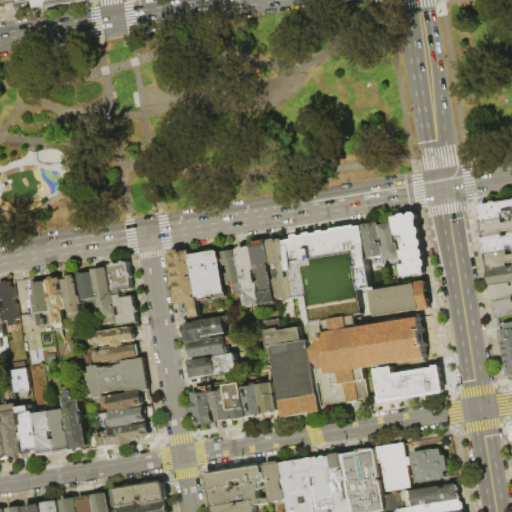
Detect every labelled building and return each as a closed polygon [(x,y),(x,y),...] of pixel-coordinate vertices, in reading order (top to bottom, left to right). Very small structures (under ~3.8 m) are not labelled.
[(19,0),(20,4),(19,4),(20,10),(15,11),(14,5),(5,6),(4,0),(19,0)] [(36,0),(37,3),(29,4),(27,8),(23,9),(21,7),(20,4),(19,0),(36,0)] [(52,0),(54,8),(50,8),(50,7),(38,9),(37,3),(36,0),(52,0)] [(91,0),(92,1),(54,8),(52,0),(91,0)] [(511,217),(483,222),(483,221),(481,220),(480,209),(481,208),(480,206),(491,204),(493,202),(496,202),(497,203),(511,200),(511,217)] [(396,222),(395,217),(401,216),(402,214),(408,213),(409,215),(411,215),(411,214),(412,213),(414,212),(417,212),(418,213),(419,214),(420,216),(420,219),(419,220),(419,227),(422,228),(422,233),(421,235),(421,239),(423,239),(424,244),(423,246),(423,249),(425,250),(426,255),(424,256),(425,259),(427,260),(427,265),(426,266),(427,274),(424,275),(424,276),(415,277),(415,275),(404,276),(402,265),(407,264),(407,260),(404,258),(403,250),(405,250),(403,235),(400,236),(397,234),(396,222)] [(483,222),(511,217),(511,233),(483,238),(481,222),(483,222)] [(284,238),(284,240),(289,271),(290,277),(293,297),(297,325),(323,321),(357,316),(375,313),(372,291),(389,288),(385,260),(383,247),(382,238),(380,225),(379,222),(284,238)] [(385,260),(383,247),(385,246),(384,238),(382,238),(380,225),(396,222),(397,234),(397,235),(395,236),(396,243),(399,243),(401,258),(385,260)] [(483,238),(511,233),(511,250),(486,254),(483,238)] [(276,297),(277,302),(261,304),(261,303),(258,283),(257,281),(260,281),(259,273),(256,273),(256,269),(252,247),(251,242),(268,239),(268,240),(271,261),(269,263),(273,291),(275,290),(276,297)] [(292,299),(287,300),(285,298),(279,299),(276,297),(275,290),(274,280),(276,277),(278,277),(278,274),(279,272),(278,264),(271,265),(271,261),(268,240),(276,239),(276,240),(277,241),(278,239),(282,239),(284,240),(289,271),(286,271),(287,277),(290,277),(293,297),(292,299)] [(256,283),(258,283),(261,303),(260,303),(260,305),(259,305),(248,307),(247,305),(246,305),(245,306),(243,296),(246,295),(245,289),(242,290),(240,278),(242,278),(240,267),(239,264),(239,260),(238,249),(239,249),(239,248),(240,248),(242,247),(243,247),(244,247),(246,248),(247,247),(248,246),(250,246),(252,247),(256,269),(253,270),(255,281),(256,283)] [(221,251),(236,249),(240,278),(242,290),(242,293),(233,294),(232,290),(234,289),(233,285),(227,286),(224,266),(223,266),(221,251)] [(199,301),(202,316),(192,317),(190,304),(182,305),(182,303),(179,304),(179,303),(178,303),(177,294),(178,294),(176,282),(175,282),(173,273),(175,273),(173,264),(172,264),(170,256),(172,255),(172,253),(173,253),(173,251),(180,250),(180,252),(192,250),(192,255),(199,301)] [(511,250),(511,266),(488,270),(486,254),(511,250)] [(227,297),(215,298),(215,294),(210,295),(210,299),(199,301),(192,255),(218,251),(220,252),(227,297)] [(111,266),(113,265),(114,264),(117,263),(118,263),(120,264),(122,264),(123,263),(125,262),(127,262),(129,263),(131,263),(133,273),(134,274),(135,277),(134,279),(135,290),(124,291),(115,293),(111,266)] [(488,270),(511,266),(511,282),(493,286),(491,286),(488,270)] [(117,316),(118,323),(106,325),(104,308),(103,309),(97,310),(97,302),(92,273),(96,272),(96,270),(110,268),(114,293),(117,316)] [(92,273),(97,302),(93,303),(92,300),(84,301),(83,296),(80,275),(85,274),(85,270),(90,269),(90,273),(92,273)] [(84,301),(84,304),(83,304),(85,321),(73,323),(71,306),(68,307),(66,291),(64,274),(68,273),(69,277),(77,276),(79,279),(82,297),(83,296),(84,301)] [(68,307),(69,310),(64,310),(67,328),(56,330),(53,312),(53,313),(48,282),(48,277),(51,276),(52,280),(54,278),(57,277),(59,279),(62,279),(64,291),(66,291),(68,307)] [(376,316),(375,313),(372,291),(389,288),(408,285),(408,283),(414,282),(415,284),(416,284),(415,282),(427,281),(431,309),(420,311),(420,310),(376,316)] [(21,320),(19,320),(19,326),(11,327),(11,321),(5,322),(4,314),(3,308),(6,308),(5,301),(2,301),(0,284),(2,284),(6,282),(10,282),(13,282),(14,288),(17,288),(18,299),(17,299),(17,305),(19,305),(21,320)] [(53,313),(37,315),(34,295),(35,295),(34,284),(48,282),(53,313)] [(511,282),(511,299),(495,302),(493,300),(493,296),(494,294),(492,292),(492,288),(493,286),(511,282)] [(121,327),(119,315),(117,316),(114,293),(115,293),(124,291),(125,298),(137,297),(138,307),(140,308),(140,311),(139,313),(141,324),(121,327)] [(511,316),(498,319),(496,316),(495,312),(496,310),(494,308),(494,305),(495,302),(511,299),(511,316)] [(318,383),(310,332),(307,332),(306,324),(324,322),(323,321),(357,316),(358,327),(406,320),(406,317),(420,315),(421,317),(422,317),(429,358),(427,358),(428,362),(413,364),(412,361),(365,368),(370,398),(359,400),(360,402),(348,404),(347,402),(325,405),(321,382),(318,383)] [(186,343),(184,324),(193,323),(193,322),(225,317),(227,333),(203,337),(203,340),(186,343)] [(501,330),(504,330),(503,326),(506,325),(511,323),(511,379),(508,377),(501,330)] [(125,345),(116,347),(115,345),(104,347),(102,332),(141,327),(142,332),(138,333),(139,341),(127,343),(127,345),(125,345)] [(282,417),(273,359),(270,360),(265,330),(279,328),(279,331),(301,328),(303,342),(308,341),(317,395),(318,395),(321,411),(282,417)] [(186,343),(203,340),(238,335),(239,342),(228,344),(229,354),(217,356),(217,354),(193,358),(192,350),(188,350),(186,343)] [(125,362),(113,364),(112,362),(97,364),(95,352),(103,350),(103,349),(116,347),(125,345),(125,347),(140,345),(140,346),(145,345),(145,348),(140,349),(142,357),(130,359),(130,361),(125,362)] [(217,356),(229,354),(235,353),(238,371),(226,373),(226,371),(223,371),(223,373),(192,378),(189,361),(211,357),(211,362),(217,362),(216,356),(217,356)] [(151,391),(130,394),(130,390),(121,392),(121,390),(115,391),(116,392),(106,394),(107,398),(106,398),(97,399),(95,391),(93,391),(91,389),(90,377),(93,374),(92,367),(102,366),(102,369),(111,368),(111,369),(118,368),(118,366),(126,365),(125,362),(130,361),(147,359),(152,391),(151,391)] [(379,402),(378,397),(380,396),(376,369),(394,366),(395,374),(433,368),(433,366),(440,365),(444,392),(379,402)] [(30,390),(27,369),(11,370),(13,392),(30,390)] [(226,385),(243,383),(243,387),(246,406),(249,423),(244,424),(244,418),(242,418),(243,419),(235,420),(235,419),(234,415),(231,415),(227,391),(226,385)] [(259,385),(274,383),(278,412),(273,412),(274,414),(270,415),(269,413),(265,414),(264,405),(262,405),(259,385)] [(246,406),(243,387),(259,385),(262,405),(264,415),(261,417),(259,417),(257,416),(250,417),(248,406),(246,406)] [(114,412),(113,407),(105,409),(104,400),(106,400),(106,398),(107,398),(130,394),(151,391),(152,397),(150,398),(150,402),(153,402),(153,405),(135,408),(135,409),(114,412)] [(212,393),(214,412),(217,427),(209,428),(208,425),(199,426),(197,413),(195,413),(193,403),(195,402),(193,393),(205,391),(205,392),(211,391),(212,393)] [(231,415),(232,425),(227,425),(226,421),(218,422),(217,411),(214,412),(212,393),(227,391),(231,415)] [(75,451),(72,432),(70,419),(68,410),(67,400),(69,399),(68,393),(76,392),(78,402),(82,401),(84,401),(86,411),(84,413),(84,415),(86,416),(86,420),(85,421),(86,425),(88,425),(92,448),(75,451)] [(6,423),(12,458),(10,458),(10,460),(11,462),(5,463),(5,462),(5,460),(3,459),(2,461),(1,461),(0,461),(0,404),(2,413),(4,413),(6,423)] [(22,425),(23,431),(22,432),(23,436),(24,436),(25,442),(23,443),(26,456),(16,458),(17,461),(12,462),(12,458),(6,423),(8,422),(5,406),(19,404),(20,409),(22,425)] [(44,457),(39,458),(38,454),(30,455),(30,452),(28,453),(28,451),(27,452),(25,442),(24,436),(24,434),(26,433),(25,424),(22,425),(20,409),(35,406),(37,415),(38,424),(40,438),(44,457)] [(113,430),(112,430),(111,426),(106,426),(106,424),(99,425),(98,416),(114,413),(114,412),(135,409),(148,407),(148,408),(154,407),(155,416),(149,417),(150,422),(137,424),(137,425),(117,428),(117,429),(113,430)] [(75,451),(75,452),(59,455),(57,440),(60,440),(58,431),(55,432),(52,413),(68,410),(70,419),(68,419),(70,432),(72,432),(75,451)] [(59,455),(44,457),(40,438),(43,437),(41,424),(38,424),(37,415),(52,413),(55,432),(54,432),(55,441),(57,440),(59,455)] [(111,447),(111,446),(105,447),(104,440),(106,440),(105,433),(107,433),(114,432),(113,430),(117,429),(151,424),(153,432),(154,435),(149,440),(134,442),(134,445),(121,447),(121,446),(111,447)] [(388,492),(384,463),(380,463),(378,449),(378,448),(406,443),(408,458),(412,457),(413,466),(410,466),(413,488),(388,492)] [(380,463),(382,477),(380,478),(380,481),(383,481),(385,493),(388,511),(382,511),(355,511),(347,454),(378,449),(380,463)] [(413,454),(420,453),(419,452),(436,449),(436,450),(443,449),(444,456),(447,455),(450,471),(446,472),(447,479),(418,484),(413,454)] [(347,454),(355,511),(339,511),(331,457),(333,456),(333,455),(343,453),(344,455),(347,454)] [(339,511),(323,511),(315,460),(317,458),(320,457),(321,459),(323,459),(324,456),(327,456),(329,458),(331,457),(339,511)] [(323,511),(289,511),(288,501),(287,489),(285,480),(283,463),(315,458),(315,460),(323,511)] [(283,463),(285,480),(283,481),(285,490),(287,489),(288,501),(272,504),(269,485),(271,484),(271,480),(269,481),(268,475),(267,465),(268,465),(267,464),(281,462),(281,463),(283,463)] [(261,484),(246,486),(245,480),(233,482),(234,488),(209,492),(207,479),(206,478),(206,475),(207,474),(208,473),(210,472),(212,472),(212,473),(213,474),(226,472),(226,470),(232,469),(233,471),(246,468),(246,467),(253,466),(253,467),(256,466),(262,465),(264,465),(265,476),(268,475),(269,481),(266,483),(261,484)] [(116,489),(130,487),(131,485),(135,485),(136,486),(149,484),(150,482),(153,482),(155,483),(167,481),(170,502),(146,505),(146,503),(139,503),(140,506),(122,509),(119,509),(116,489)] [(211,508),(208,492),(209,492),(234,488),(234,489),(231,489),(231,493),(236,492),(235,490),(238,489),(238,487),(246,486),(261,484),(261,489),(260,492),(261,500),(248,502),(247,500),(234,502),(234,504),(216,507),(211,508)] [(457,500),(406,507),(403,492),(455,484),(456,485),(456,488),(456,490),(455,491),(455,493),(457,493),(458,495),(458,497),(457,498),(457,499),(457,500)] [(97,511),(95,496),(110,494),(112,511),(97,511)] [(81,511),(80,498),(95,496),(97,511),(81,511)] [(64,511),(63,501),(79,499),(81,511),(64,511)] [(261,500),(262,505),(257,506),(257,511),(215,511),(215,510),(216,507),(234,504),(238,504),(238,507),(241,506),(241,503),(248,502),(261,500)] [(406,507),(457,500),(458,502),(461,503),(462,509),(460,511),(396,511),(396,509),(406,507)] [(44,504),(60,502),(61,511),(44,511),(44,505),(44,504)] [(170,502),(171,511),(122,511),(122,509),(140,506),(146,505),(170,502)]
